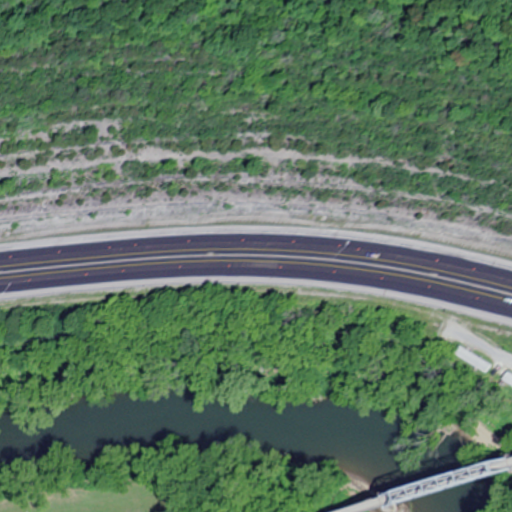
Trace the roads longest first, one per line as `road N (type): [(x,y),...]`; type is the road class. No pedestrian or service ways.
road 1 (trunk): [(511,282),(401,254),(299,241),(142,241),(0,254)]
road 2 (trunk): [(0,289),(245,273),(356,282),(511,316)]
road 3 (tertiary): [(348,511),(511,460)]
